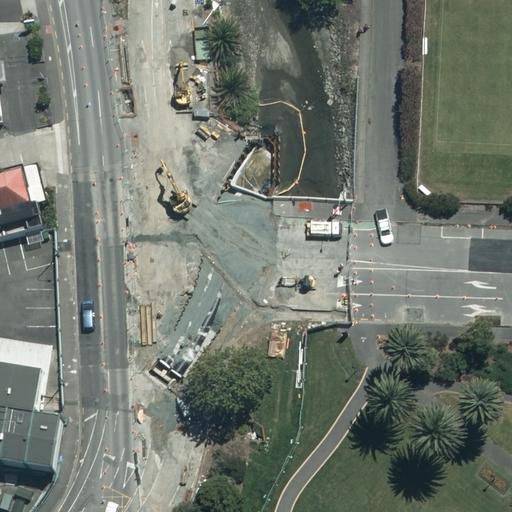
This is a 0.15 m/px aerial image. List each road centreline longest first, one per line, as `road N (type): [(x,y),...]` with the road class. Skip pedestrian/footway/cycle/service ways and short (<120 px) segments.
road 1 (secondary): [(511,272),(211,269)]
road 2 (secondary): [(124,223),(89,0)]
road 3 (tertiary): [(95,511),(127,439),(133,367),(125,295)]
road 4 (tertiary): [(198,294),(186,418),(153,511)]
road 5 (secondary): [(157,0),(178,211)]
